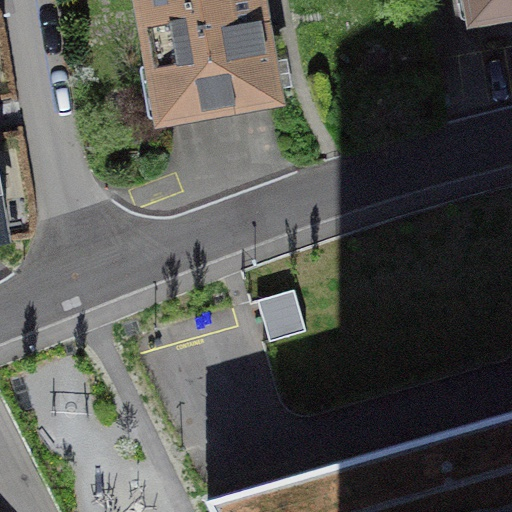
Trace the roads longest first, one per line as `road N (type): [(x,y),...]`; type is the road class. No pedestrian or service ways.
road 1 (residential): [(86,278),(342,187),(511,139)]
road 2 (residential): [(86,278),(29,0)]
